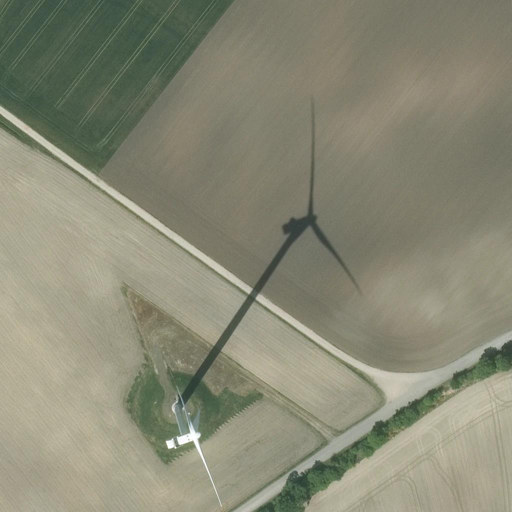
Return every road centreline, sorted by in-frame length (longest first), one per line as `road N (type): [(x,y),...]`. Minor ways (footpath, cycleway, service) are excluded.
road 1 (track): [(0,113),(350,363),(415,391)]
road 2 (track): [(511,339),(415,391),(247,511)]
road 3 (track): [(342,445),(187,339)]
